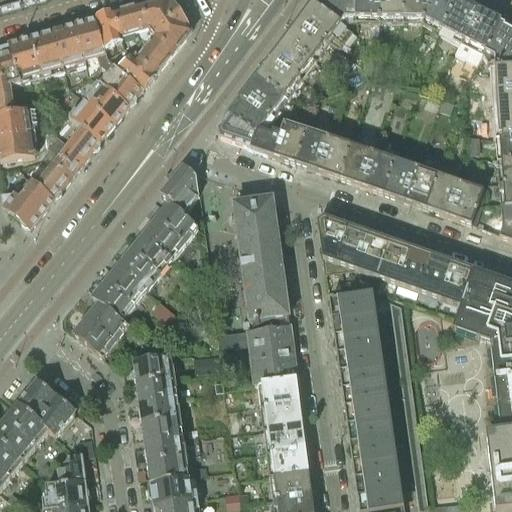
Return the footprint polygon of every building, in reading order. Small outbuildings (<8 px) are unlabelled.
[(316,3),(313,7),(343,30),(355,25),(355,0),(318,0),(316,4),(316,3)] [(355,0),(355,25),(356,25),(379,26),(379,0),(355,0)] [(403,0),(379,0),(379,26),(403,26),(403,0)] [(429,0),(403,0),(403,26),(423,27),(429,0)] [(457,3),(451,0),(429,0),(423,27),(440,36),(457,3)] [(478,14),(457,3),(440,36),(461,47),(478,14)] [(167,4),(162,5),(115,19),(125,56),(179,20),(170,8),(167,4)] [(312,7),(298,26),(329,49),(329,48),(333,50),(337,46),(333,43),(343,30),(313,7),(312,7)] [(484,56),(500,27),(500,26),(478,14),(461,47),(481,58),(483,56),(484,56)] [(115,19),(95,25),(108,68),(125,56),(115,19)] [(179,20),(125,56),(155,80),(189,38),(187,34),(187,33),(179,20)] [(95,25),(86,28),(82,25),(77,27),(75,31),(74,31),(84,66),(96,62),(100,73),(108,68),(95,25)] [(298,26),(284,44),(315,67),(329,49),(298,26)] [(511,34),(503,30),(504,29),(500,27),(484,56),(483,56),(481,58),(490,72),(493,71),(511,70),(511,34)] [(74,31),(53,37),(63,72),(75,68),(76,72),(85,69),(84,66),(74,31)] [(63,72),(53,37),(31,44),(41,78),(63,72)] [(41,78),(31,44),(30,44),(26,42),(21,43),(19,47),(10,50),(20,84),(29,82),(41,78)] [(284,44),(270,63),(301,86),(315,67),(284,44)] [(20,84),(10,50),(0,53),(0,82),(5,82),(6,88),(11,91),(12,98),(32,99),(21,88),(20,84)] [(155,80),(125,56),(108,68),(143,96),(155,80)] [(270,63),(256,81),(287,104),(301,86),(270,63)] [(143,96),(108,68),(100,73),(108,80),(101,89),(129,112),(133,112),(137,108),(136,103),(143,96)] [(511,70),(493,71),(490,72),(492,95),(511,94),(511,70)] [(256,81),(242,100),(273,123),(287,104),(256,81)] [(14,111),(12,98),(11,91),(6,88),(5,82),(0,82),(0,120),(24,117),(23,109),(14,111)] [(129,112),(101,89),(95,97),(87,107),(115,130),(129,112)] [(511,94),(492,95),(493,119),(511,117),(511,94)] [(228,119),(255,139),(259,135),(264,136),(273,123),(242,100),(228,119)] [(453,108),(442,105),(439,114),(451,118),(453,108)] [(115,130),(87,107),(79,117),(74,114),(68,121),(82,133),(100,148),(115,130)] [(34,130),(32,116),(24,117),(0,120),(0,142),(35,138),(46,132),(43,126),(34,130)] [(511,117),(493,119),(495,142),(511,140),(511,117)] [(255,139),(228,119),(226,123),(226,124),(218,134),(220,142),(246,151),(246,152),(251,154),(250,154),(273,162),(282,138),(273,135),(271,139),(264,136),(259,135),(255,139)] [(286,125),(282,138),(273,162),(295,170),(308,132),(286,125)] [(317,177),(330,140),(308,132),(295,170),(317,177)] [(62,153),(56,160),(77,177),(93,157),(97,157),(101,153),(100,148),(82,133),(73,145),(68,141),(60,151),(62,153)] [(35,138),(0,142),(0,166),(34,162),(32,148),(36,147),(35,138)] [(339,184),(351,147),(330,140),(317,177),(339,184)] [(511,163),(511,140),(495,142),(497,165),(511,163)] [(383,200),(395,163),(386,159),(390,147),(377,142),(372,155),(374,155),(361,192),(383,200)] [(361,192),(374,155),(372,155),(351,147),(339,184),(361,192)] [(61,197),(77,177),(56,160),(47,171),(49,173),(35,191),(54,205),(58,205),(62,201),(61,197)] [(418,171),(395,163),(383,200),(405,207),(418,171)] [(511,187),(511,163),(497,165),(498,180),(499,189),(511,187)] [(440,178),(418,171),(405,207),(427,215),(440,178)] [(183,172),(161,199),(170,207),(167,210),(182,221),(199,200),(196,179),(195,177),(183,172)] [(471,231),(484,194),(469,189),(472,180),(465,177),(462,186),(449,223),(471,231)] [(449,223),(462,186),(440,178),(427,215),(449,223)] [(54,205),(35,191),(31,188),(30,189),(27,186),(15,201),(14,200),(2,202),(4,213),(20,226),(21,230),(25,234),(29,233),(30,234),(54,205)] [(511,187),(499,189),(501,212),(511,211),(511,187)] [(272,204),(233,210),(250,327),(252,327),(253,336),(289,331),(289,329),(288,322),(272,204)] [(182,221),(167,210),(153,228),(151,227),(146,233),(147,236),(142,241),(173,266),(198,234),(182,221)] [(511,211),(501,212),(502,230),(511,229),(511,211)] [(323,222),(317,227),(324,280),(341,277),(338,251),(341,250),(348,231),(323,222)] [(511,229),(502,230),(502,232),(492,229),(489,237),(499,241),(511,245),(511,229)] [(341,250),(338,251),(341,277),(355,275),(369,238),(348,231),(341,250)] [(369,238),(355,275),(376,283),(389,245),(369,238)] [(173,266),(142,241),(128,259),(126,259),(121,265),(122,267),(117,273),(147,297),(173,266)] [(389,245),(376,283),(397,290),(410,252),(389,245)] [(410,252),(397,290),(418,297),(431,259),(410,252)] [(431,259),(418,297),(439,304),(452,267),(431,259)] [(452,267),(439,304),(460,312),(473,274),(452,267)] [(147,297),(117,273),(103,290),(101,290),(96,296),(97,298),(92,304),(98,309),(122,328),(122,327),(147,297)] [(486,279),(473,274),(460,312),(455,323),(452,332),(491,346),(501,436),(485,438),(494,511),(511,511),(511,306),(481,295),(486,279)] [(398,511),(368,300),(334,305),(328,305),(357,511),(398,511)] [(178,334),(184,326),(160,307),(153,314),(178,334)] [(122,328),(98,309),(84,326),(82,326),(77,332),(78,334),(73,340),(103,364),(129,332),(122,327),(122,328)] [(401,311),(390,309),(417,511),(432,511),(432,509),(428,510),(401,311)] [(289,331),(253,336),(248,337),(250,351),(255,390),(259,390),(297,384),(289,331)] [(248,337),(218,341),(220,356),(250,351),(248,337)] [(177,403),(172,363),(158,365),(157,357),(146,362),(148,366),(134,369),(135,376),(133,377),(134,385),(136,386),(139,408),(177,403)] [(297,384),(259,390),(261,412),(300,407),(297,384)] [(75,418),(36,386),(17,410),(49,436),(48,436),(55,442),(75,418)] [(177,403),(139,408),(140,416),(138,417),(140,425),(142,426),(145,448),(183,443),(177,403)] [(303,430),(300,407),(261,412),(263,420),(265,436),(303,430)] [(49,436),(17,410),(4,426),(36,451),(48,436),(49,436)] [(36,451),(4,426),(1,430),(0,430),(0,446),(24,466),(36,451)] [(303,430),(265,436),(268,459),(306,453),(303,430)] [(183,443),(145,448),(146,455),(144,457),(145,465),(147,465),(151,488),(188,483),(183,443)] [(0,496),(24,466),(0,446),(0,496)] [(90,446),(80,447),(80,456),(91,455),(90,446)] [(306,453),(268,459),(271,482),(309,476),(306,453)] [(85,480),(83,463),(81,464),(81,461),(92,460),(91,455),(80,456),(74,457),(68,464),(57,477),(50,486),(44,493),(47,492),(84,487),(83,480),(85,480)] [(50,486),(57,477),(45,468),(38,477),(40,479),(50,486)] [(312,499),(309,476),(271,482),(273,496),(274,504),(312,499)] [(188,483),(151,488),(147,489),(148,501),(151,503),(153,503),(154,511),(197,505),(194,482),(188,483)] [(84,487),(47,492),(49,506),(44,506),(44,511),(79,511),(87,511),(86,503),(88,502),(87,496),(85,495),(84,487)] [(12,498),(7,505),(15,511),(17,511),(22,506),(12,498)] [(238,499),(227,501),(229,511),(239,511),(239,509),(238,499)] [(314,511),(312,499),(274,504),(275,511),(314,511)]
